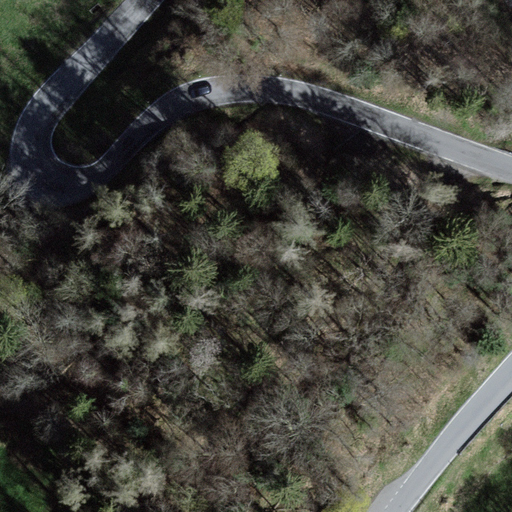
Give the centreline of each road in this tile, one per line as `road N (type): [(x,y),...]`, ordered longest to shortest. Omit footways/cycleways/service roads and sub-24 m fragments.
road 1 (tertiary): [(511,170),(319,99),(252,88),(179,102),(100,176),(69,188),(56,184),(36,166),(40,121),(145,0)]
road 2 (tertiary): [(398,511),(511,374)]
